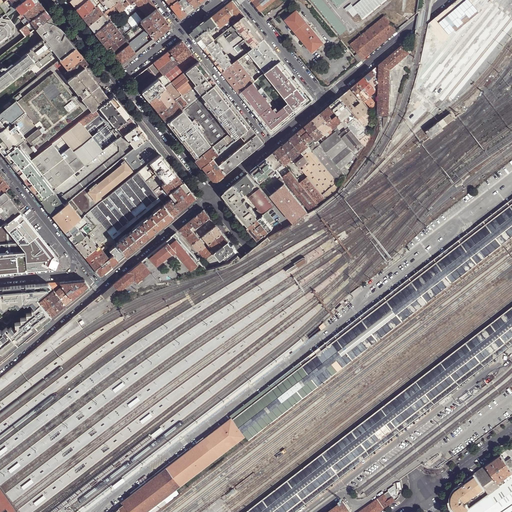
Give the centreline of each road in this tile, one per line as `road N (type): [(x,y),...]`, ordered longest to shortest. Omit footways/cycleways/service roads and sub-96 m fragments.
road 1 (tertiary): [(425,492),(209,195)]
road 2 (residential): [(444,0),(323,99)]
road 3 (tertiary): [(209,195),(120,77)]
road 4 (residential): [(180,29),(269,144)]
road 5 (residential): [(0,369),(101,285)]
road 6 (residential): [(323,99),(242,0)]
